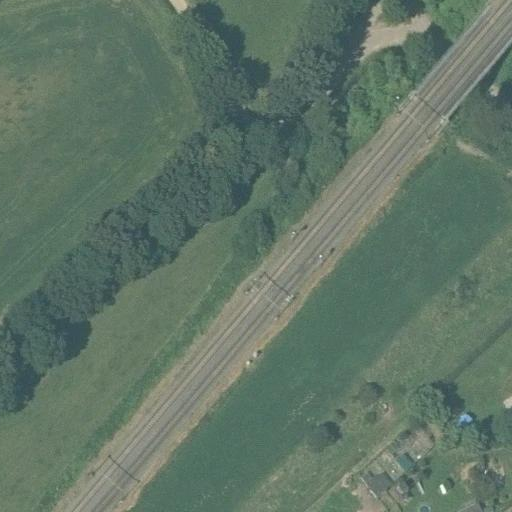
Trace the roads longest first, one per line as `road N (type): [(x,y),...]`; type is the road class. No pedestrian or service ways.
road 1 (unclassified): [(0,386),(193,194),(298,110),(349,55)]
road 2 (track): [(174,0),(257,142)]
